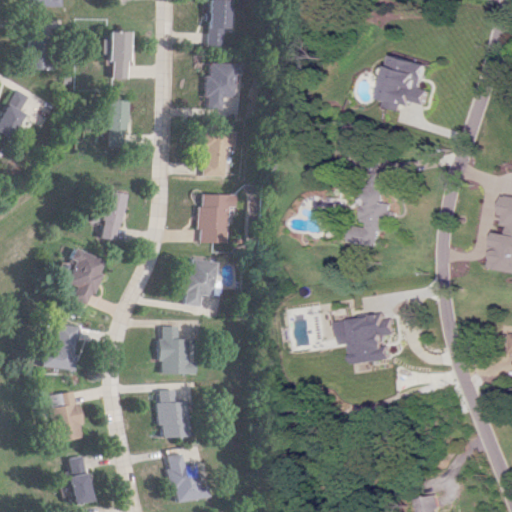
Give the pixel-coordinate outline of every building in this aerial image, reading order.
[(218,44),(219,28),(223,28),(223,0),(202,0),(202,44),(218,44)] [(121,31),(100,30),(100,38),(94,38),(93,53),(99,54),(99,60),(105,60),(105,77),(120,78),(121,31)] [(18,69),(40,68),(39,39),(17,40),(18,69)] [(427,104),(431,89),(425,87),(431,64),(397,54),(385,96),(391,98),(389,106),(403,110),(405,103),(413,105),(414,101),(427,104)] [(236,74),(236,62),(199,62),(199,107),(217,107),(217,96),(229,96),(229,74),(236,74)] [(0,137),(2,138),(17,112),(14,110),(22,96),(9,88),(0,103),(0,137)] [(117,99),(96,100),(97,129),(101,129),(102,147),(119,147),(117,99)] [(221,176),(222,145),(230,145),(231,130),(198,130),(198,175),(221,176)] [(376,245),(378,230),(386,231),(390,202),(383,201),(384,190),(367,188),(362,226),(351,225),(349,241),(376,245)] [(118,193),(94,190),(90,220),(98,220),(96,237),(112,240),(118,193)] [(232,193),(194,194),(195,242),(225,242),(225,206),(232,206),(232,193)] [(488,267),(511,271),(511,195),(502,194),(499,215),(502,215),(501,224),(508,225),(507,233),(494,231),(488,267)] [(101,260),(68,247),(64,259),(69,261),(61,282),(72,286),(67,298),(82,303),(86,292),(91,294),(99,273),(96,272),(101,260)] [(216,261),(186,258),(181,304),(198,306),(199,293),(218,295),(219,280),(214,280),(216,261)] [(387,359),(385,334),(393,334),(392,326),(383,327),(382,315),(336,319),(338,343),(351,342),(353,362),(387,359)] [(76,325),(53,323),(50,349),(39,348),(37,366),(71,370),(76,325)] [(175,325),(157,325),(156,361),(158,361),(158,372),(193,373),(193,360),(186,360),(187,338),(175,338),(175,325)] [(156,389),(157,437),(188,436),(186,401),(174,401),(174,389),(156,389)] [(45,394),(51,441),(80,437),(78,423),(79,423),(74,390),(45,394)] [(195,463),(183,465),(181,453),(165,455),(167,468),(166,468),(170,501),(206,497),(204,484),(198,485),(195,463)] [(65,458),(68,473),(63,474),(69,504),(89,500),(80,455),(65,458)] [(441,511),(438,494),(419,498),(421,511),(441,511)]
